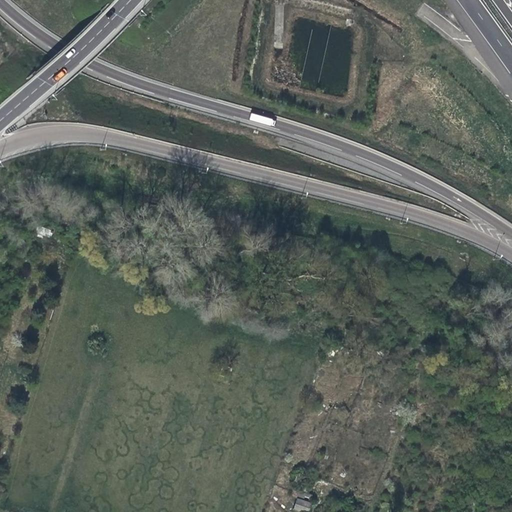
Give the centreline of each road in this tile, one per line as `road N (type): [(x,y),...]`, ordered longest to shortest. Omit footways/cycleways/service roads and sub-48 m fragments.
road 1 (motorway): [(0,2),(39,35),(109,73),(364,154),(511,233)]
road 2 (motorway): [(0,144),(92,132),(402,209),(511,253)]
road 3 (trunk): [(0,119),(128,0)]
